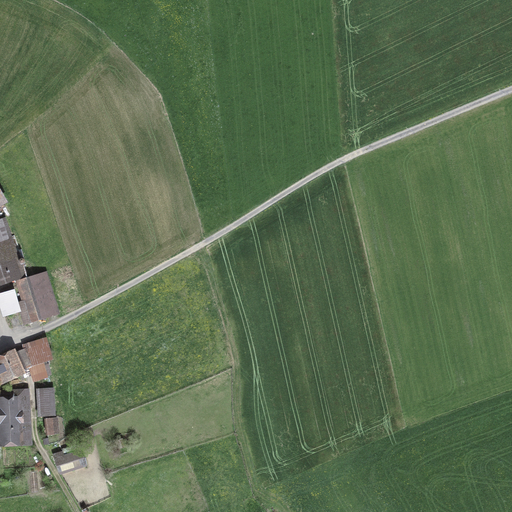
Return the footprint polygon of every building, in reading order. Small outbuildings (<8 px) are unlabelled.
[(16,278),(0,230),(0,270),(4,282),(16,278)] [(48,317),(47,314),(57,310),(45,275),(18,285),(24,304),(19,306),(26,325),(48,317)] [(48,359),(43,343),(25,349),(35,383),(49,378),(43,360),(48,359)] [(0,385),(6,383),(5,380),(21,372),(13,355),(0,361),(0,385)] [(54,390),(39,391),(40,417),(56,416),(54,390)] [(0,443),(31,442),(29,392),(0,393),(0,443)] [(49,436),(56,435),(55,420),(47,421),(49,436)] [(64,457),(63,453),(55,456),(58,467),(62,474),(85,466),(83,459),(81,451),(64,457)]
